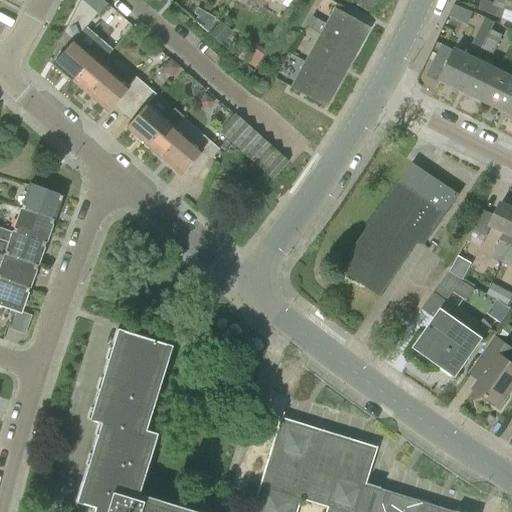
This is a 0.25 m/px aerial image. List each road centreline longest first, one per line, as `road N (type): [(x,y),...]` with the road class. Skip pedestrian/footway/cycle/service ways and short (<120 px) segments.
road 1 (tertiary): [(511,479),(295,330),(258,297),(256,282)]
road 2 (tertiary): [(256,282),(379,81)]
road 3 (residential): [(282,139),(125,0)]
road 4 (residential): [(39,370),(103,194),(117,177)]
road 5 (residential): [(51,511),(100,339)]
road 6 (residential): [(256,282),(220,263),(117,177)]
road 7 (residential): [(117,177),(2,74)]
road 8 (residential): [(511,153),(379,81)]
road 9 (residential): [(0,504),(39,370)]
